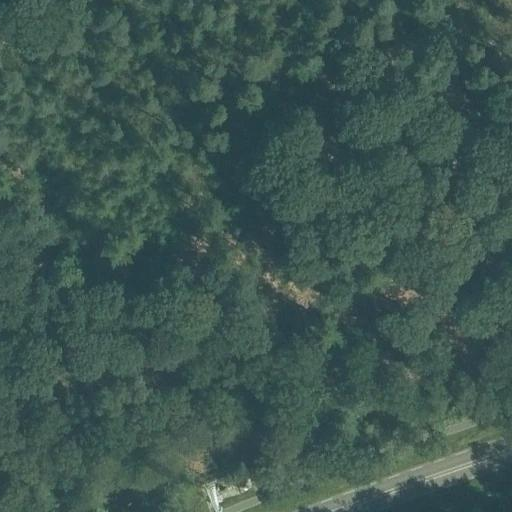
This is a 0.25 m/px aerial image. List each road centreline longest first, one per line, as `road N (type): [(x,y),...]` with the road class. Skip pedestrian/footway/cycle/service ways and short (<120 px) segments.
road 1 (track): [(0,445),(237,374),(511,349)]
road 2 (primary): [(339,511),(475,462)]
